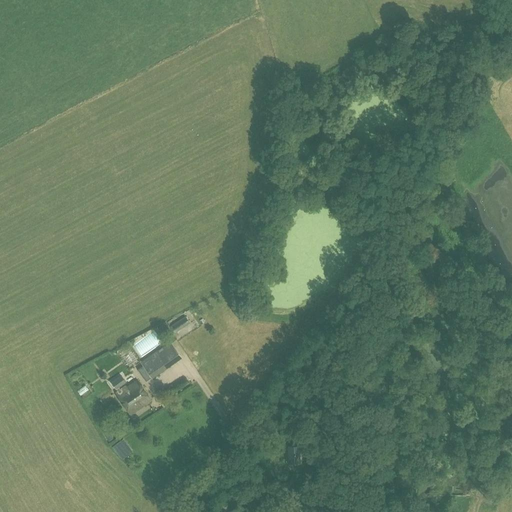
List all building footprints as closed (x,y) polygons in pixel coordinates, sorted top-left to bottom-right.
[(170,326),(175,333),(190,323),(186,316),(170,326)] [(179,336),(190,348),(205,334),(194,322),(179,336)] [(159,327),(163,333),(169,330),(165,324),(159,327)] [(140,362),(143,366),(138,370),(146,382),(151,378),(152,379),(182,359),(170,342),(140,362)] [(115,391),(130,414),(151,401),(137,380),(127,386),(125,385),(115,391)] [(109,430),(104,433),(109,441),(113,438),(109,430)] [(113,447),(122,459),(133,451),(123,439),(113,447)] [(265,456),(274,446),(268,441),(259,451),(265,456)] [(300,463),(300,445),(299,445),(299,446),(288,446),(287,446),(288,463),(288,461),(299,461),(299,463),(300,463)]
